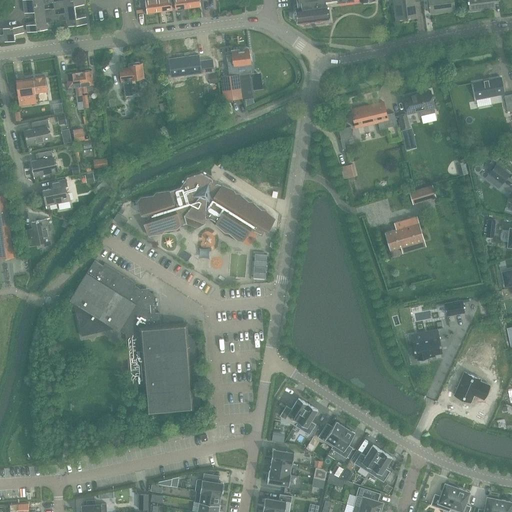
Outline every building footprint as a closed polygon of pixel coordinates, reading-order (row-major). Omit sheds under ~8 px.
[(54,1),(53,2),(53,6),(54,8),(55,9),(64,7),(65,13),(75,11),(74,6),(84,4),(83,0),(65,0),(63,0),(54,1)] [(159,12),(157,0),(146,0),(145,0),(147,14),(159,12)] [(157,0),(159,12),(172,10),(170,0),(157,0)] [(188,8),(186,0),(174,0),(175,10),(188,8)] [(186,0),(188,8),(201,6),(199,0),(186,0)] [(296,0),(298,8),(295,8),(297,23),(329,19),(328,12),(328,11),(327,5),(360,0),(360,1),(367,0),(367,1),(368,1),(368,0),(370,0),(296,0)] [(394,0),(397,20),(417,18),(415,2),(421,1),(421,0),(394,0)] [(428,0),(431,13),(454,10),(453,0),(428,0)] [(468,0),(470,11),(495,8),(494,2),(500,1),(499,0),(468,0)] [(34,12),(35,18),(55,14),(55,9),(54,8),(53,8),(44,10),(43,4),(24,6),(25,13),(34,12)] [(65,13),(55,14),(56,21),(66,20),(67,26),(87,23),(86,17),(76,18),(75,11),(65,13)] [(55,14),(35,18),(36,24),(26,25),(27,32),(47,29),(46,23),(56,21),(55,14)] [(4,35),(0,35),(0,42),(15,40),(14,34),(24,32),(23,25),(3,28),(4,35)] [(232,55),(227,56),(228,61),(230,75),(239,74),(249,73),(252,72),(251,63),(249,50),(239,52),(239,50),(231,51),(232,55)] [(169,59),(171,77),(214,71),(212,59),(199,61),(198,55),(169,59)] [(119,69),(121,84),(123,83),(124,89),(125,96),(133,95),(133,93),(138,92),(136,79),(143,78),(142,64),(129,65),(129,68),(119,69)] [(89,70),(79,72),(81,93),(86,93),(86,90),(85,85),(93,84),(91,70),(89,70)] [(81,93),(79,72),(66,73),(67,83),(68,88),(76,87),(77,96),(78,102),(83,101),(82,95),(81,93)] [(239,74),(242,98),(242,100),(252,98),(251,92),(249,73),(239,74)] [(216,74),(208,75),(209,84),(217,83),(216,74)] [(221,76),(224,101),(242,98),(239,74),(230,75),(221,76)] [(15,80),(9,81),(12,104),(19,103),(19,105),(39,103),(37,92),(47,91),(45,76),(24,79),(15,80)] [(501,78),(473,83),(475,92),(476,99),(504,94),(501,78)] [(416,94),(404,97),(408,114),(416,112),(424,110),(425,115),(435,112),(434,108),(430,91),(416,94)] [(252,98),(244,99),(246,108),(253,104),(252,98)] [(351,110),(355,127),(378,122),(379,129),(397,125),(394,113),(386,114),(383,102),(351,110)] [(64,114),(57,115),(59,124),(66,123),(64,114)] [(406,114),(399,115),(403,131),(406,130),(410,130),(409,127),(406,114)] [(35,128),(24,131),(26,136),(25,136),(27,146),(52,141),(51,133),(48,133),(47,127),(49,126),(48,119),(34,122),(35,128)] [(338,129),(341,139),(343,139),(353,136),(350,126),(338,129)] [(85,140),(83,128),(73,130),(75,142),(85,140)] [(403,131),(401,132),(405,151),(410,150),(406,130),(403,131)] [(32,167),(33,177),(58,172),(57,164),(54,164),(52,150),(38,153),(39,160),(31,161),(32,167)] [(99,160),(92,160),(93,169),(107,168),(106,159),(99,160)] [(344,161),(347,175),(358,173),(356,159),(344,161)] [(491,163),(487,168),(491,171),(489,173),(502,184),(510,174),(496,163),(495,165),(491,163)] [(144,222),(149,235),(161,233),(164,230),(177,229),(179,226),(182,225),(186,224),(198,228),(205,223),(205,221),(205,218),(211,219),(216,223),(216,224),(225,232),(229,233),(238,241),(243,241),(250,230),(261,234),(262,232),(263,230),(267,231),(275,219),(265,211),(261,210),(252,203),(248,202),(239,194),(235,194),(233,190),(217,183),(215,184),(214,183),(212,182),(212,179),(201,173),(187,177),(180,188),(169,191),(156,193),(153,196),(141,198),(138,201),(142,215),(146,216),(147,217),(148,219),(144,222)] [(53,189),(43,191),(44,195),(43,196),(45,206),(58,203),(60,209),(71,207),(69,201),(70,201),(69,193),(66,194),(65,187),(67,186),(66,179),(52,182),(53,189)] [(104,187),(106,189),(109,186),(103,181),(92,192),(96,195),(104,187)] [(432,185),(410,192),(414,204),(435,197),(432,185)] [(0,196),(0,258),(13,257),(5,196),(0,196)] [(117,213),(112,220),(113,221),(114,221),(123,227),(128,220),(117,213)] [(384,233),(389,250),(423,240),(416,216),(408,218),(409,222),(403,224),(402,220),(394,222),(396,229),(384,233)] [(33,230),(26,232),(29,246),(43,243),(44,245),(51,244),(46,219),(36,221),(31,222),(33,230)] [(260,257),(257,281),(267,282),(270,258),(260,257)] [(117,328),(120,330),(144,291),(135,286),(136,283),(105,264),(103,266),(94,260),(72,296),(70,299),(73,301),(82,337),(117,328)] [(511,270),(507,271),(502,272),(505,286),(510,285),(511,284),(511,270)] [(144,291),(120,330),(125,333),(126,346),(130,386),(145,385),(147,413),(193,409),(192,406),(200,406),(197,370),(194,334),(186,335),(185,324),(161,326),(159,313),(155,313),(154,305),(154,295),(150,292),(149,294),(144,291)] [(445,304),(447,316),(464,312),(462,300),(445,304)] [(438,330),(411,336),(412,342),(415,358),(417,358),(417,360),(428,358),(428,356),(442,353),(439,337),(438,330)] [(464,368),(455,389),(470,396),(474,386),(481,389),(486,379),(478,376),(479,374),(464,368)] [(286,406),(280,416),(294,425),(308,404),(299,398),(291,409),(286,406)] [(308,404),(294,425),(309,435),(316,424),(311,421),(318,410),(308,404)] [(327,423),(318,437),(333,447),(345,427),(336,421),(332,427),(327,423)] [(345,427),(333,447),(331,449),(346,458),(353,448),(348,444),(355,433),(345,427)] [(273,434),(272,440),(284,442),(285,436),(273,434)] [(309,443),(306,449),(311,452),(315,446),(309,443)] [(383,451),(373,445),(366,456),(361,453),(354,463),(369,472),(383,451)] [(272,460),(291,464),(292,464),(294,452),(289,452),(272,449),(271,460),(272,460)] [(383,451),(369,472),(384,482),(390,471),(385,468),(392,457),(383,451)] [(291,464),(272,460),(270,471),(289,474),(291,464)] [(315,460),(314,467),(321,468),(323,461),(315,460)] [(269,471),(267,482),(287,485),(289,485),(291,474),(289,474),(270,471),(269,471)] [(197,479),(195,490),(196,490),(220,494),(222,494),(223,483),(224,481),(217,480),(218,476),(203,473),(203,478),(202,480),(197,479)] [(329,473),(327,481),(335,484),(337,478),(329,473)] [(435,494),(431,505),(449,511),(450,509),(457,487),(454,486),(455,484),(449,482),(448,484),(445,483),(440,496),(435,494)] [(356,496),(353,505),(354,505),(354,506),(373,511),(380,511),(383,503),(377,501),(380,494),(359,487),(356,496)] [(469,492),(457,487),(450,509),(457,511),(468,511),(471,506),(465,504),(469,492)] [(196,490),(195,501),(199,502),(219,505),(220,494),(196,490)] [(139,494),(139,509),(148,509),(148,494),(139,494)] [(152,494),(151,501),(162,502),(163,496),(152,494)] [(263,509),(264,509),(282,511),(284,511),(286,501),(291,502),(292,496),(285,495),(280,494),(279,500),(265,498),(263,509)] [(478,508),(477,511),(497,511),(500,499),(497,499),(498,496),(491,495),(490,497),(487,497),(484,510),(478,508)] [(510,511),(511,505),(511,501),(500,499),(497,511),(510,511)] [(95,500),(87,500),(87,504),(81,505),(81,511),(106,511),(106,503),(95,504),(95,500)] [(217,511),(219,505),(199,502),(197,511),(217,511)]
